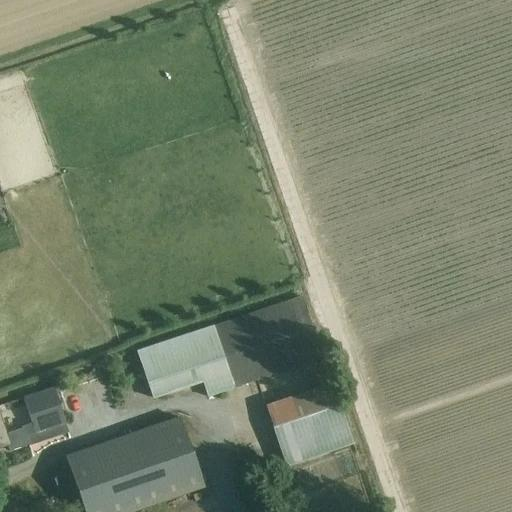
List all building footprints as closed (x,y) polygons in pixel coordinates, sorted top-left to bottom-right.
[(303,297),(138,351),(154,400),(204,384),(208,396),(323,357),(303,297)] [(333,385),(266,406),(285,466),(352,444),(333,385)] [(10,452),(29,445),(67,432),(53,389),(23,399),(32,426),(5,435),(0,420),(0,448),(8,446),(10,452)] [(179,418),(66,458),(84,511),(135,511),(145,509),(204,488),(179,418)] [(249,440),(241,443),(247,462),(255,459),(249,440)]
